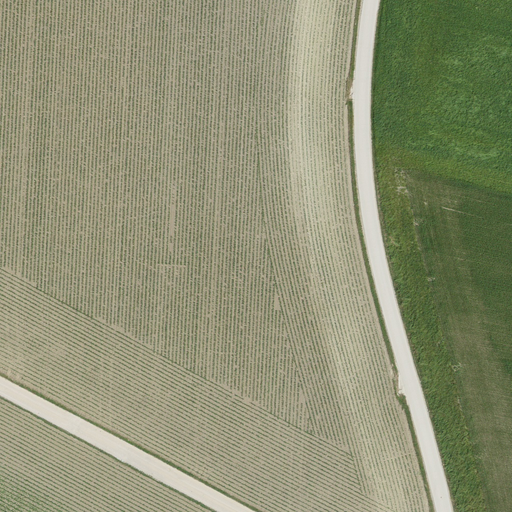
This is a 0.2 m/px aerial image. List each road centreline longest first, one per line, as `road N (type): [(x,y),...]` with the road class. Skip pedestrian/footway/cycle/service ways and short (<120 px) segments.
road 1 (unclassified): [(371,0),(362,187),(441,511)]
road 2 (track): [(0,386),(235,511)]
